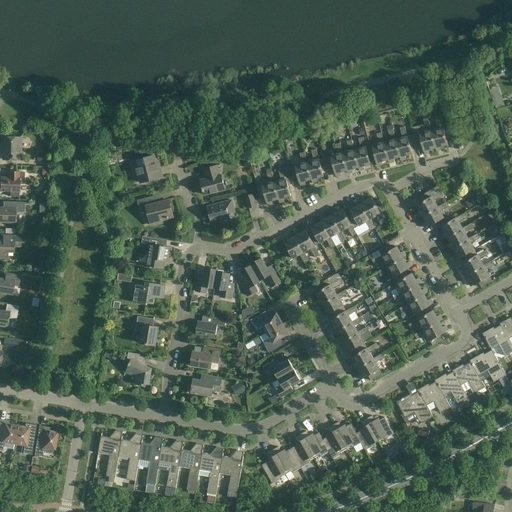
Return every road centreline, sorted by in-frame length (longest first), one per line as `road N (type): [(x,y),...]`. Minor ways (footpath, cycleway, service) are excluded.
road 1 (residential): [(390,189),(350,189),(232,252),(195,250)]
road 2 (tertiary): [(329,511),(511,422)]
road 3 (residential): [(162,417),(246,430),(334,386)]
road 4 (residential): [(334,386),(359,402),(460,344),(464,326),(456,311)]
road 5 (residential): [(195,250),(181,272),(162,417)]
road 6 (residential): [(456,311),(390,189)]
